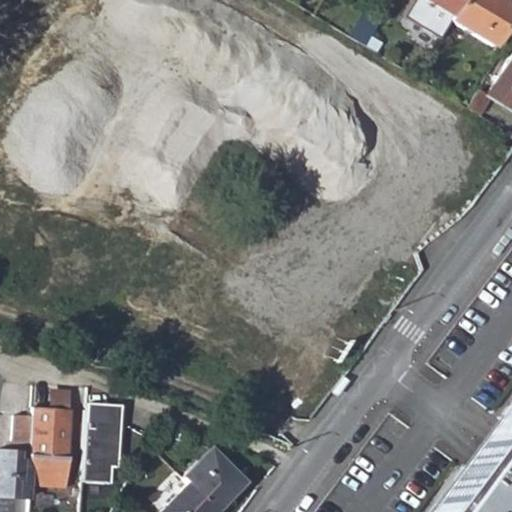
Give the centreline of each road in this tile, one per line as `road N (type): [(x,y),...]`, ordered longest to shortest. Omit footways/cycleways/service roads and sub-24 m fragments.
road 1 (residential): [(0,315),(210,393),(324,447)]
road 2 (residential): [(380,368),(511,197)]
road 3 (residential): [(380,368),(511,469)]
